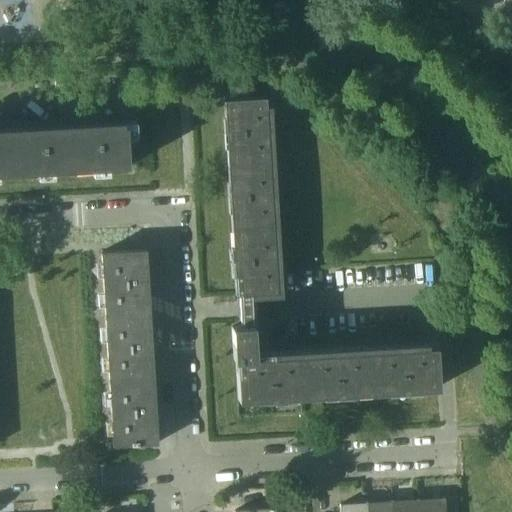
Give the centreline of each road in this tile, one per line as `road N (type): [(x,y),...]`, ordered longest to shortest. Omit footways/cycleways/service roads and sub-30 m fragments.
road 1 (residential): [(189,470),(173,212),(0,222)]
road 2 (residential): [(189,470),(449,455)]
road 3 (residential): [(0,484),(189,470)]
